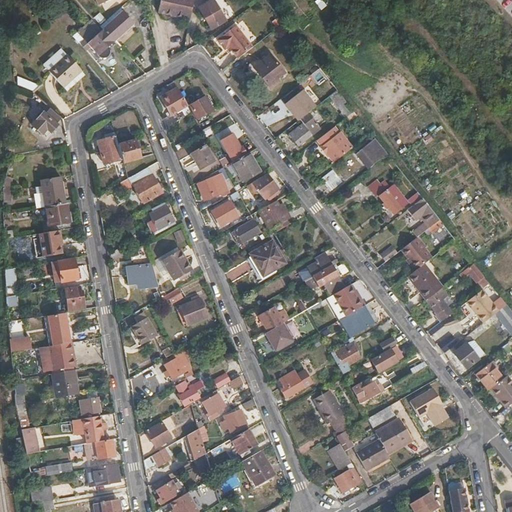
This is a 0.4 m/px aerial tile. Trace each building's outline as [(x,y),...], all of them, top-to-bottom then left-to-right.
[(160,0),(158,12),(190,19),(193,0),(160,0)] [(213,0),(211,0),(198,8),(211,29),(226,21),(213,0)] [(120,8),(99,27),(102,30),(123,11),(120,8)] [(87,44),(91,47),(98,56),(99,57),(102,58),(104,58),(107,57),(109,54),(110,51),(110,49),(108,47),(134,24),(123,11),(102,30),(87,43),(87,44)] [(92,19),(82,28),(83,30),(94,21),(92,19)] [(102,30),(99,27),(94,21),(83,30),(82,28),(77,33),(84,40),(80,44),(83,47),(87,43),(102,30)] [(231,51),(237,59),(253,47),(236,25),(216,40),(224,51),(226,49),(228,48),(231,51)] [(73,36),(80,44),(84,40),(77,33),(73,36)] [(49,72),(67,55),(61,49),(43,65),(49,72)] [(82,71),(68,55),(67,55),(49,72),(63,87),(81,71),(82,71)] [(270,55),(259,63),(254,68),(261,78),(270,89),(279,81),(277,78),(284,73),(270,55)] [(254,68),(259,63),(257,61),(252,62),(251,63),(249,64),(248,66),(248,68),(248,70),(249,72),(257,81),(261,78),(254,68)] [(81,71),(63,87),(67,91),(85,75),(81,71)] [(18,85),(32,91),(34,84),(18,77),(18,85)] [(173,81),(167,85),(171,92),(177,88),(173,81)] [(177,88),(171,92),(170,92),(171,94),(161,99),(165,106),(170,116),(187,106),(177,88)] [(284,105),(297,121),(316,106),(302,90),(284,105)] [(353,111),(337,90),(329,96),(346,118),(353,111)] [(196,120),(206,115),(213,110),(205,96),(188,105),(196,120)] [(32,132),(39,139),(42,135),(46,138),(58,125),(56,124),(61,118),(49,108),(45,114),(43,112),(31,125),(35,129),(32,132)] [(190,110),(185,113),(190,120),(194,117),(190,110)] [(303,124),(288,135),(298,146),(320,129),(308,113),(300,120),(303,124)] [(208,117),(206,115),(196,120),(198,123),(208,117)] [(363,124),(360,126),(368,135),(370,133),(363,124)] [(334,127),(316,141),(321,147),(320,148),(325,155),(326,153),(333,163),(352,148),(340,132),(339,132),(334,127)] [(36,142),(39,139),(32,132),(29,135),(36,142)] [(118,144),(114,132),(103,135),(105,139),(97,141),(104,165),(122,159),(118,144)] [(122,159),(123,163),(141,159),(136,139),(118,144),(122,159)] [(355,155),(367,169),(386,155),(374,139),(355,155)] [(205,145),(190,154),(199,170),(214,161),(205,145)] [(249,153),(231,163),(243,182),(260,172),(249,153)] [(221,163),(211,168),(211,174),(223,167),(221,163)] [(330,166),(317,176),(330,192),(342,182),(330,166)] [(128,179),(127,179),(131,187),(133,186),(144,205),(163,194),(148,167),(128,179)] [(224,181),(229,178),(223,167),(219,170),(224,181)] [(219,170),(214,173),(215,174),(212,175),(213,178),(198,185),(201,193),(204,192),(207,199),(220,193),(221,197),(229,193),(224,181),(219,170)] [(267,174),(252,183),(246,186),(251,195),(258,191),(262,197),(265,200),(265,201),(267,199),(268,201),(280,192),(278,190),(279,190),(267,174)] [(44,207),(44,208),(66,204),(61,177),(40,181),(41,186),(42,193),(36,194),(33,194),(36,208),(44,207)] [(377,179),(367,186),(375,197),(389,187),(384,180),(380,183),(377,179)] [(232,182),(236,190),(242,187),(237,180),(232,182)] [(2,187),(3,203),(11,203),(11,186),(2,187)] [(393,186),(379,197),(392,214),(407,203),(393,186)] [(422,198),(417,192),(407,200),(412,206),(422,198)] [(412,206),(398,217),(400,219),(408,212),(415,221),(417,218),(420,222),(423,220),(425,223),(413,233),(417,238),(424,232),(428,229),(439,220),(422,198),(412,206)] [(277,200),(258,211),(269,230),(288,219),(283,212),(287,210),(283,203),(279,205),(277,200)] [(230,201),(211,212),(219,227),(239,216),(230,201)] [(152,220),(146,223),(153,236),(175,224),(174,222),(175,222),(164,203),(151,209),(152,211),(149,213),(152,220)] [(66,204),(44,208),(47,227),(71,223),(67,204),(66,204)] [(253,219),(253,220),(231,232),(241,249),(245,247),(244,246),(248,244),(246,240),(261,232),(253,219)] [(439,220),(428,229),(431,233),(432,234),(443,225),(439,220)] [(38,234),(42,257),(42,258),(61,254),(60,245),(59,239),(62,239),(60,230),(38,234)] [(33,235),(37,258),(42,257),(38,234),(33,235)] [(263,276),(273,270),(284,263),(269,237),(248,249),(253,258),(263,276)] [(432,257),(416,238),(400,250),(415,270),(424,264),(432,257)] [(109,254),(113,261),(129,252),(125,245),(109,254)] [(380,255),(385,262),(397,253),(392,246),(380,255)] [(179,250),(161,260),(173,281),(178,278),(180,282),(187,277),(185,274),(191,271),(179,250)] [(306,266),(311,276),(331,265),(335,263),(337,262),(336,259),(330,262),(325,252),(313,258),(315,261),(306,266)] [(78,280),(74,258),(50,262),(54,283),(61,282),(61,283),(78,280)] [(274,274),(273,270),(263,276),(253,258),(247,261),(259,282),(274,274)] [(335,263),(331,265),(337,275),(341,273),(335,263)] [(157,284),(151,264),(125,267),(127,282),(139,280),(140,286),(157,284)] [(419,292),(425,300),(442,287),(424,264),(415,270),(407,277),(419,292)] [(473,264),(459,275),(462,279),(468,275),(476,284),(484,277),(473,264)] [(311,276),(304,281),(309,291),(318,286),(319,288),(323,286),(329,296),(332,295),(345,288),(337,275),(331,265),(311,276)] [(238,267),(231,273),(236,279),(243,274),(238,267)] [(15,268),(5,270),(6,286),(17,285),(15,268)] [(407,277),(403,280),(415,296),(419,292),(407,277)] [(332,295),(345,317),(364,306),(350,285),(345,288),(332,295)] [(67,312),(85,309),(83,294),(81,291),(81,288),(79,289),(79,286),(64,289),(67,312)] [(177,288),(161,298),(164,302),(168,300),(171,304),(183,298),(177,288)] [(434,315),(440,322),(459,307),(456,303),(449,308),(448,306),(443,300),(448,296),(442,288),(425,301),(434,312),(436,314),(434,315)] [(498,311),(481,289),(466,301),(483,323),(494,314),(498,311)] [(18,295),(6,297),(7,308),(19,306),(18,295)] [(191,302),(175,309),(183,327),(206,318),(208,317),(199,295),(190,298),(191,302)] [(443,300),(448,306),(453,302),(448,296),(443,300)] [(511,312),(506,305),(498,311),(494,314),(511,337),(511,312)] [(267,332),(283,323),(290,319),(284,309),(278,313),(274,306),(251,319),(257,328),(263,325),(267,332)] [(364,306),(345,316),(355,333),(374,323),(367,312),(364,306)] [(19,310),(7,312),(8,322),(19,320),(21,320),(19,310)] [(141,345),(157,336),(144,312),(134,317),(137,323),(130,327),(141,345)] [(64,313),(47,316),(52,345),(70,342),(64,313)] [(267,332),(265,334),(275,351),(293,341),(283,323),(267,332)] [(141,345),(130,327),(126,329),(137,347),(141,345)] [(379,345),(384,352),(397,344),(393,337),(379,345)] [(25,339),(10,341),(10,352),(11,352),(18,351),(27,350),(25,339)] [(450,339),(439,348),(444,354),(454,346),(450,339)] [(474,340),(468,345),(479,358),(484,354),(474,340)] [(330,353),(343,375),(352,370),(351,368),(350,365),(361,359),(357,353),(360,351),(355,341),(342,349),(341,347),(330,353)] [(76,363),(72,342),(70,342),(52,345),(47,346),(50,368),(54,367),(55,373),(73,370),(72,364),(76,363)] [(479,358),(468,345),(467,342),(452,353),(465,369),(479,358)] [(376,357),(371,361),(377,373),(403,358),(396,345),(376,356),(376,357)] [(169,347),(162,351),(166,357),(172,354),(169,347)] [(179,351),(173,354),(175,358),(169,362),(168,360),(165,361),(166,363),(163,365),(172,380),(185,373),(182,368),(187,365),(182,357),(184,356),(185,358),(186,361),(189,360),(186,350),(185,348),(179,351)] [(201,348),(194,351),(202,366),(208,363),(201,348)] [(475,374),(487,391),(490,389),(503,378),(496,369),(491,362),(475,374)] [(79,394),(75,370),(73,370),(55,373),(51,374),(53,387),(44,389),(46,400),(79,394)] [(294,370),(278,380),(283,388),(280,390),(285,399),(313,383),(305,370),(297,374),(294,370)] [(391,370),(382,376),(384,380),(394,374),(391,370)] [(186,379),(188,382),(195,379),(193,374),(187,378),(186,379)] [(225,374),(213,381),(217,388),(229,381),(225,374)] [(490,389),(505,408),(511,402),(511,382),(507,375),(503,378),(490,389)] [(240,376),(229,383),(232,389),(243,384),(240,376)] [(407,378),(400,382),(403,387),(411,383),(407,378)] [(188,387),(186,384),(185,381),(175,386),(180,395),(179,396),(185,406),(199,398),(196,392),(204,387),(201,380),(191,386),(188,387)] [(364,383),(354,389),(352,390),(361,404),(366,401),(367,401),(379,393),(373,382),(365,386),(364,383)] [(14,383),(15,396),(24,395),(23,383),(14,383)] [(433,389),(410,402),(424,427),(432,422),(434,426),(447,419),(440,406),(442,404),(433,389)] [(330,422),(338,435),(345,431),(350,428),(343,415),(329,390),(312,399),(327,424),(330,422)] [(218,394),(202,403),(208,414),(206,415),(208,417),(210,421),(219,416),(218,414),(225,410),(223,408),(225,406),(218,394)] [(397,394),(378,404),(381,409),(399,398),(397,394)] [(16,405),(25,404),(24,395),(15,396),(16,405)] [(98,397),(79,400),(81,416),(101,413),(98,397)] [(252,400),(242,405),(245,410),(255,405),(252,400)] [(25,404),(16,405),(21,430),(29,428),(25,404)] [(389,406),(367,418),(373,428),(395,415),(389,406)] [(248,427),(245,421),(243,416),(241,409),(223,416),(225,421),(219,423),(222,431),(228,429),(231,434),(248,427)] [(102,424),(101,416),(82,419),(84,434),(85,444),(104,440),(103,430),(102,424)] [(84,434),(82,419),(75,420),(76,435),(84,434)] [(376,433),(379,439),(387,453),(410,439),(399,420),(376,433)] [(161,422),(145,432),(155,449),(171,439),(161,422)] [(29,428),(21,430),(26,454),(39,451),(34,428),(29,428)] [(200,435),(198,429),(186,436),(187,439),(191,453),(188,454),(190,462),(193,461),(205,454),(202,443),(200,435)] [(248,429),(229,440),(230,443),(231,442),(239,455),(245,452),(250,449),(257,445),(248,429)] [(338,435),(336,436),(345,451),(354,446),(345,431),(338,435)] [(206,433),(200,435),(202,443),(208,441),(206,433)] [(115,457),(112,439),(104,440),(85,444),(83,444),(86,461),(97,459),(97,460),(115,457)] [(366,471),(389,458),(387,453),(379,439),(356,453),(366,471)] [(327,451),(338,470),(351,463),(339,444),(327,451)] [(165,448),(151,456),(158,467),(168,462),(170,460),(172,460),(165,448)] [(79,450),(72,452),(73,459),(80,458),(79,450)] [(275,475),(261,451),(240,462),(255,487),(275,475)] [(209,468),(205,454),(193,461),(200,473),(209,468)] [(151,456),(144,460),(146,474),(158,467),(151,456)] [(47,476),(72,472),(71,463),(45,467),(47,476)] [(120,482),(117,464),(86,469),(89,487),(120,482)] [(350,489),(362,481),(354,467),(334,479),(337,485),(345,481),(350,489)] [(211,474),(209,468),(200,473),(203,479),(209,476),(211,474)] [(39,470),(29,472),(31,479),(40,477),(39,470)] [(207,481),(210,491),(215,489),(213,479),(212,478),(207,481)] [(172,480),(155,491),(159,498),(156,500),(160,506),(180,494),(172,480)] [(53,500),(51,485),(33,488),(36,503),(53,500)] [(449,491),(451,511),(468,511),(464,488),(449,491)] [(199,511),(187,492),(169,503),(173,509),(174,511),(199,511)] [(415,502),(413,504),(417,511),(420,511),(421,511),(420,511),(431,511),(439,508),(430,492),(415,501),(415,502)] [(93,511),(120,511),(118,499),(114,500),(113,496),(100,498),(101,503),(92,504),(93,511)] [(54,509),(53,500),(36,503),(37,511),(50,511),(50,509),(54,509)]
